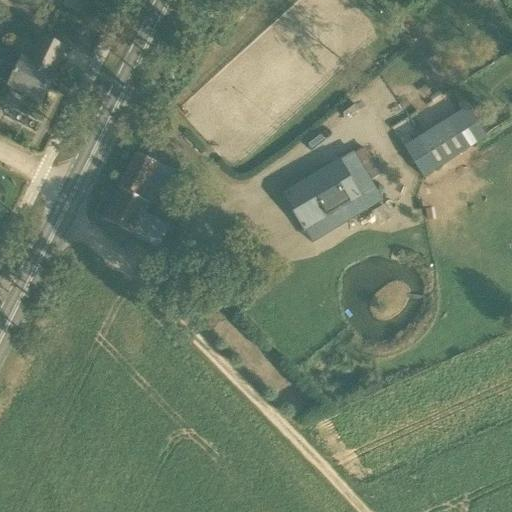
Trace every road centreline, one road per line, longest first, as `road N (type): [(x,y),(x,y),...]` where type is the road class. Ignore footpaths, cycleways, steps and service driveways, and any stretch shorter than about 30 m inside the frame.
road 1 (track): [(372,511),(75,195)]
road 2 (primary): [(0,344),(172,0)]
